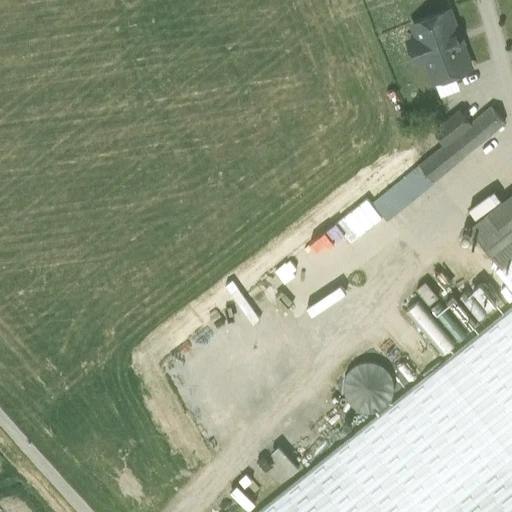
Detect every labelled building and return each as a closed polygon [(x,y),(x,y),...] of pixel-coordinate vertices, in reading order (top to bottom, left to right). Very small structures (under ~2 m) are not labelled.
[(448,10),(413,23),(419,40),(409,44),(415,62),(426,58),(434,78),(452,71),(453,75),(470,68),(448,10)] [(456,76),(437,81),(440,93),(459,88),(456,76)] [(505,122),(491,106),(478,117),(492,133),(505,122)] [(460,112),(436,131),(446,143),(467,127),(470,124),(460,112)] [(492,133),(478,117),(470,124),(467,127),(480,143),(492,133)] [(446,143),(439,149),(452,165),(480,143),(467,127),(446,143)] [(439,149),(420,165),(433,181),(452,165),(439,149)] [(511,193),(470,227),(501,266),(511,257),(511,193)] [(370,196),(330,220),(343,241),(383,216),(370,196)] [(511,511),(511,257),(501,266),(511,279),(511,307),(258,511),(511,511)] [(444,353),(457,340),(417,298),(403,311),(444,353)]
